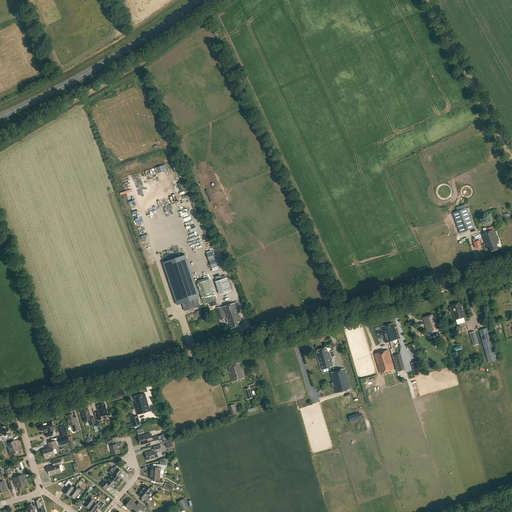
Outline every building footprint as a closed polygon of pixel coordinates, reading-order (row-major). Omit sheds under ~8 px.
[(181,192),(186,190),(183,182),(178,184),(181,192)] [(452,213),(459,233),(474,228),(466,208),(452,213)] [(140,232),(144,250),(150,248),(145,230),(140,232)] [(499,244),(494,230),(482,234),(487,248),(489,247),(491,252),(498,250),(496,244),(499,244)] [(165,262),(164,262),(178,305),(179,304),(180,304),(182,304),(185,311),(200,306),(197,298),(183,256),(165,262)] [(227,278),(215,282),(220,295),(232,291),(227,278)] [(208,280),(197,284),(204,305),(210,303),(215,301),(212,293),(209,282),(208,280)] [(229,323),(231,328),(243,324),(235,303),(217,309),(221,320),(226,318),(226,319),(227,319),(229,323)] [(450,312),(452,312),(454,320),(454,321),(465,317),(461,304),(459,304),(459,303),(451,305),(451,307),(449,307),(450,312)] [(433,317),(432,315),(423,318),(425,325),(424,325),(428,334),(439,330),(436,320),(437,320),(435,316),(433,317)] [(398,339),(393,323),(381,327),(382,331),(377,332),(378,335),(382,334),(385,343),(398,339)] [(488,362),(496,360),(487,328),(479,331),(488,362)] [(473,346),(478,344),(475,332),(470,333),(473,346)] [(443,348),(448,346),(445,334),(439,335),(443,348)] [(316,356),(317,356),(321,370),(334,366),(329,352),(328,352),(326,347),(317,350),(318,352),(315,353),(316,356)] [(394,369),(392,362),(388,350),(374,354),(380,374),(394,369)] [(400,354),(392,357),(397,373),(405,370),(400,354)] [(415,377),(424,374),(420,361),(411,364),(415,377)] [(244,378),(239,363),(231,365),(231,366),(229,367),(230,369),(229,370),(232,382),(244,378)] [(351,389),(345,368),(330,373),(336,393),(351,389)] [(250,389),(243,390),(246,400),(252,398),(250,389)] [(145,394),(144,394),(134,397),(136,403),(134,403),(137,415),(150,411),(145,394)] [(99,412),(95,413),(97,421),(98,424),(102,423),(101,419),(101,417),(108,415),(105,404),(97,406),(99,412)] [(235,404),(229,406),(232,417),(238,415),(235,404)] [(91,418),(88,409),(81,411),(84,421),(89,420),(90,425),(96,424),(94,417),(91,418)] [(69,426),(71,425),(73,432),(80,430),(76,417),(73,418),(72,414),(66,416),(69,426)] [(141,425),(138,416),(131,418),(134,427),(141,425)] [(40,431),(45,429),(46,433),(45,433),(46,437),(53,435),(51,430),(54,430),(51,421),(38,425),(40,431)] [(0,436),(0,437),(2,442),(8,439),(7,434),(7,433),(6,433),(8,428),(4,426),(0,425),(0,426),(0,433),(3,435),(0,436)] [(141,445),(144,444),(150,442),(151,445),(160,443),(159,441),(158,436),(152,438),(151,434),(139,437),(141,445)] [(158,436),(159,441),(161,441),(161,442),(169,440),(167,434),(158,436)] [(58,437),(57,438),(59,443),(64,441),(65,444),(68,443),(66,435),(63,436),(58,437)] [(8,439),(2,442),(4,448),(7,447),(9,452),(10,455),(16,453),(15,450),(17,449),(16,446),(17,446),(15,440),(10,442),(8,439)] [(114,445),(113,440),(106,442),(107,445),(109,444),(113,455),(119,453),(116,444),(114,445)] [(45,459),(51,457),(52,459),(56,458),(53,449),(57,448),(55,441),(48,443),(49,448),(44,450),(45,453),(44,454),(45,459)] [(162,451),(160,445),(153,447),(154,450),(145,453),(147,461),(158,458),(157,452),(162,451)] [(21,466),(20,463),(19,460),(14,462),(15,465),(12,466),(13,469),(21,466)] [(59,464),(62,464),(60,460),(53,462),(54,466),(48,467),(50,475),(61,472),(59,464)] [(151,473),(160,474),(160,470),(164,471),(164,468),(165,468),(166,465),(158,465),(158,467),(152,467),(151,473)] [(112,475),(110,478),(117,483),(121,478),(117,475),(118,473),(112,468),(108,472),(112,475)] [(160,474),(151,473),(150,479),(157,480),(156,483),(164,483),(164,481),(163,480),(163,478),(159,478),(160,474)] [(24,474),(18,476),(21,486),(27,484),(24,474)] [(21,486),(18,476),(13,478),(16,488),(21,486)] [(117,483),(110,478),(108,480),(106,478),(100,485),(106,490),(110,485),(113,488),(117,483)] [(68,496),(69,495),(74,488),(71,485),(73,483),(68,480),(65,485),(67,487),(63,493),(68,496)] [(146,485),(142,490),(149,496),(153,491),(155,492),(157,490),(152,486),(150,488),(146,485)] [(69,495),(74,499),(78,493),(81,495),(84,490),(80,487),(79,489),(75,486),(74,488),(69,495)] [(149,496),(142,490),(138,495),(142,498),(140,500),(145,504),(149,500),(147,498),(149,496)] [(94,502),(95,501),(92,498),(93,496),(89,493),(85,498),(88,500),(84,506),(89,509),(94,502)] [(100,510),(103,505),(105,503),(100,500),(99,502),(98,504),(94,502),(89,509),(88,510),(90,511),(94,511),(97,508),(100,510)] [(132,511),(137,511),(140,509),(143,511),(145,508),(139,503),(137,505),(130,500),(125,506),(132,511)]
